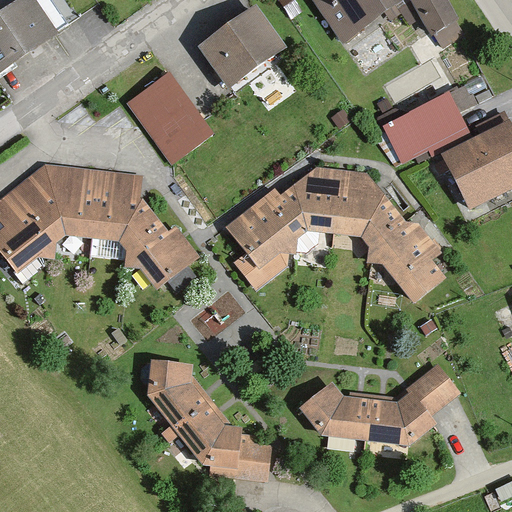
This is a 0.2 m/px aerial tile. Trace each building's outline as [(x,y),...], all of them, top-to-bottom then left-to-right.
[(28,0),(0,18),(0,74),(61,36),(38,0),(28,0)] [(319,0),(351,40),(401,0),(402,0),(430,35),(452,18),(438,0),(319,0)] [(232,92),(280,56),(250,15),(202,51),(232,92)] [(165,74),(126,102),(172,165),(211,137),(165,74)] [(450,90),(383,121),(403,165),(441,148),(470,134),(450,90)] [(511,114),(470,134),(441,148),(471,212),(511,193),(511,114)] [(134,250),(166,298),(204,272),(141,177),(41,172),(0,204),(0,252),(27,289),(74,247),(134,250)] [(316,177),(227,232),(257,274),(309,240),(362,244),(410,305),(448,267),(390,186),(316,177)] [(190,371),(153,367),(150,398),(204,467),(213,468),(212,475),(265,481),(268,453),(251,451),(252,440),(239,439),(240,434),(223,432),(188,388),(190,371)] [(343,403),(332,389),(303,412),(323,437),(408,448),(435,426),(429,419),(458,396),(438,370),(410,392),(414,396),(399,408),(343,403)]
